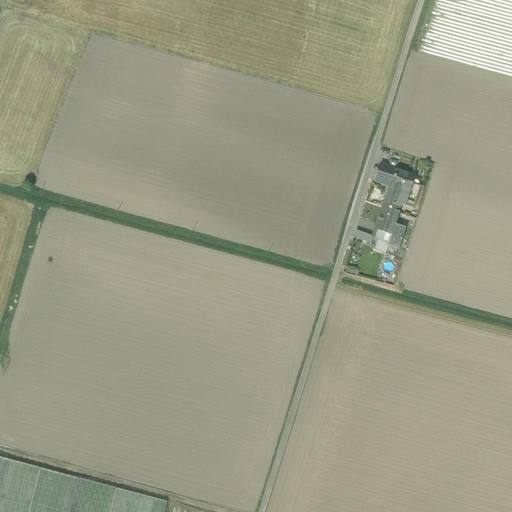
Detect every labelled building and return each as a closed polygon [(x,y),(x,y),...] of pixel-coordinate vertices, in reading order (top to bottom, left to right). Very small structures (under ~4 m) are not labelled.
[(149,24),(153,13),(125,4),(121,14),(149,24)] [(395,170),(383,166),(378,182),(389,186),(395,170)] [(404,205),(411,184),(409,183),(411,176),(395,170),(389,186),(393,187),(390,198),(386,197),(382,208),(398,214),(401,205),(401,204),(404,205)] [(411,184),(404,205),(413,207),(420,187),(411,184)] [(398,214),(382,208),(375,230),(392,236),(401,239),(404,229),(403,228),(403,229),(394,226),(398,214)] [(392,236),(375,230),(372,238),(378,240),(385,243),(385,244),(388,246),(392,236)] [(369,237),(356,232),(354,238),(367,243),(369,237)] [(401,239),(392,236),(388,246),(397,249),(400,241),(401,241),(401,240),(401,239)] [(385,243),(378,240),(374,251),(385,254),(388,246),(385,244),(385,243)] [(397,249),(388,246),(385,254),(394,258),(397,249)] [(163,511),(166,502),(0,458),(0,511),(163,511)]
